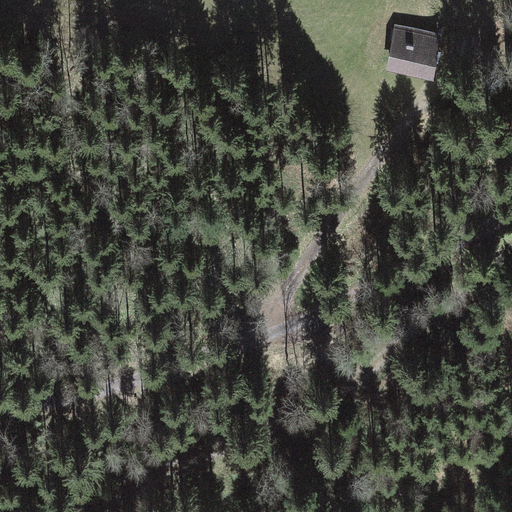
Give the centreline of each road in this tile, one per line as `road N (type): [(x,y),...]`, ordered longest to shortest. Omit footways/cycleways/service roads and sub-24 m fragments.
road 1 (track): [(511,257),(356,376),(186,460),(102,511)]
road 2 (track): [(278,326),(286,293),(450,73),(460,38)]
road 3 (track): [(0,411),(96,406),(278,326)]
